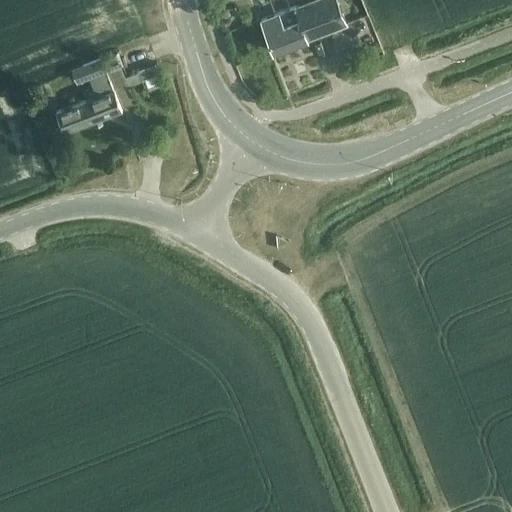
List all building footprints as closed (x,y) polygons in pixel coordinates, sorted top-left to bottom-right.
[(136,0),(146,27),(169,19),(162,0),(136,0)] [(338,0),(310,0),(262,18),(274,50),(347,22),(338,0)] [(107,60),(113,78),(125,74),(119,56),(107,60)] [(90,96),(56,110),(64,131),(122,108),(107,70),(103,69),(98,57),(82,63),(87,77),(90,76),(94,88),(88,90),(90,96)] [(42,88),(32,92),(36,102),(42,100),(44,94),(42,88)]
